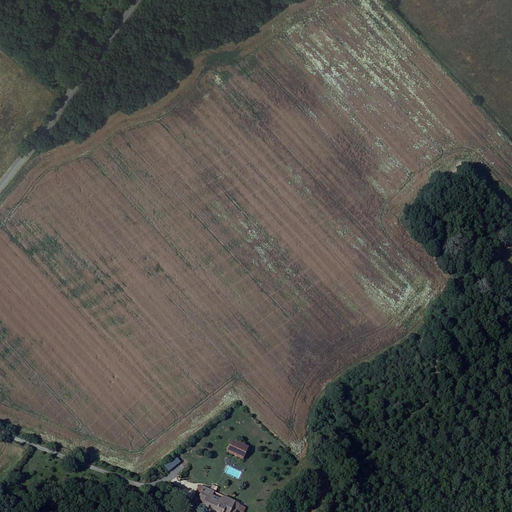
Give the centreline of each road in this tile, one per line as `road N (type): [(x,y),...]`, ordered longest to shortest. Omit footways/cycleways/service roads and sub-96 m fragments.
road 1 (track): [(0,430),(129,479),(188,479),(213,469),(260,489),(277,486),(305,466),(307,419),(319,391),(346,364),(405,332)]
road 2 (unclassified): [(137,0),(0,187)]
